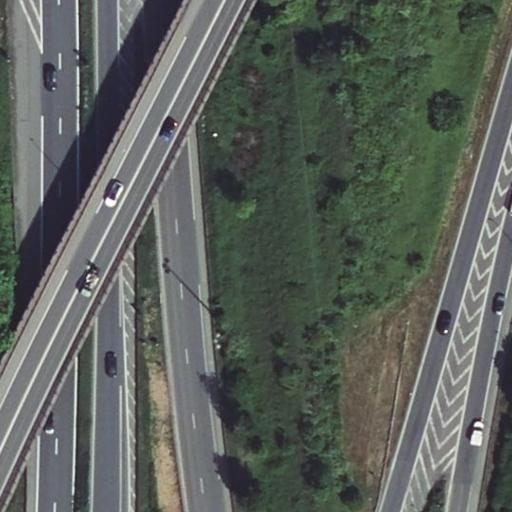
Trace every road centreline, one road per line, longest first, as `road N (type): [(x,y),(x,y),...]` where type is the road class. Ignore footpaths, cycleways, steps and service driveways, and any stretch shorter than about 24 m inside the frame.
road 1 (trunk): [(237,0),(0,472)]
road 2 (motorway): [(203,511),(159,0)]
road 3 (trunk): [(58,0),(54,511)]
road 4 (trunk): [(104,511),(106,0)]
road 5 (motorway): [(216,0),(0,430)]
road 6 (trunk): [(391,511),(511,96)]
road 7 (trunk): [(456,511),(511,223)]
